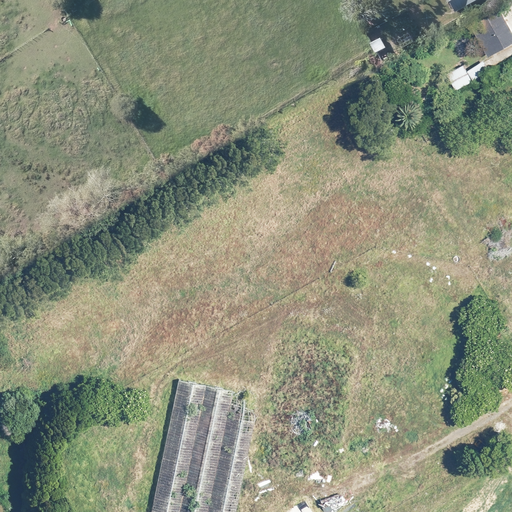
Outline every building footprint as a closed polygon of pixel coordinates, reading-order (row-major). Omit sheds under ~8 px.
[(475,0),(454,0),(459,9),(475,0)] [(511,42),(511,22),(503,6),(474,23),(491,54),(511,42)] [(491,71),(484,59),(467,68),(463,61),(446,71),(456,90),(491,71)] [(173,381),(145,511),(241,511),(251,466),(334,483),(364,336),(279,319),(263,399),(173,381)] [(312,511),(307,500),(284,511),(312,511)]
